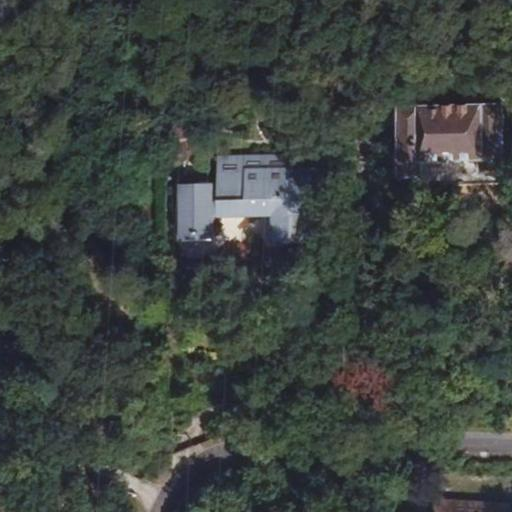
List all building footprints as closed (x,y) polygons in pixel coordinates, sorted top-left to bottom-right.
[(502,105),(399,108),(401,176),(423,175),(422,160),(483,158),(483,173),(504,173),(502,105)] [(186,123),(166,124),(167,137),(187,136),(186,123)] [(308,199),(319,198),(318,168),(292,168),(291,155),(217,156),(220,202),(215,202),(215,183),(180,184),(182,239),(216,239),(215,216),(275,215),(275,235),(289,235),(289,243),(307,243),(306,215),(308,215),(308,199)] [(320,216),(319,198),(308,199),(308,215),(320,216)] [(289,235),(275,235),(275,243),(289,243),(289,235)] [(363,370),(360,326),(345,327),(347,371),(363,370)] [(363,370),(347,371),(340,371),(341,382),(363,381),(363,370)] [(333,408),(365,406),(363,381),(341,382),(332,383),(333,408)] [(508,511),(508,505),(437,501),(436,511),(508,511)]
